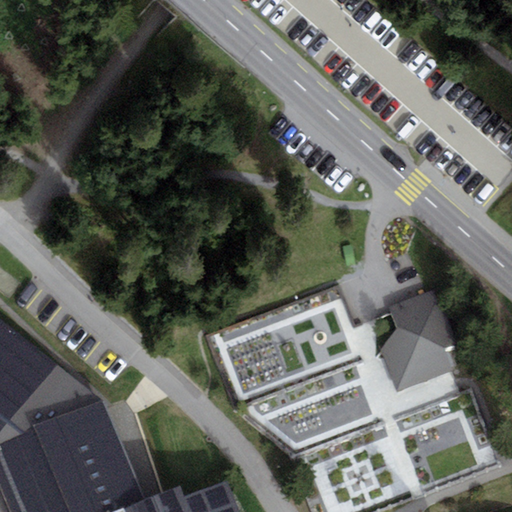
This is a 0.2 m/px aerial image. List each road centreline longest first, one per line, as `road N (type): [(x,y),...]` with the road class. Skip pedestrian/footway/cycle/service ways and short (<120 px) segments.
road 1 (primary): [(511,274),(202,0)]
road 2 (residential): [(0,221),(223,429),(281,511)]
road 3 (track): [(413,0),(511,68)]
